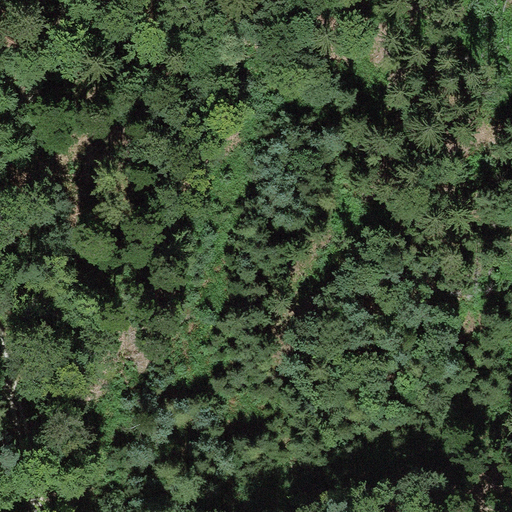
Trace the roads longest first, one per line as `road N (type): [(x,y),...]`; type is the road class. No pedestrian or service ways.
road 1 (track): [(69,0),(35,93),(0,127)]
road 2 (track): [(32,511),(0,368)]
